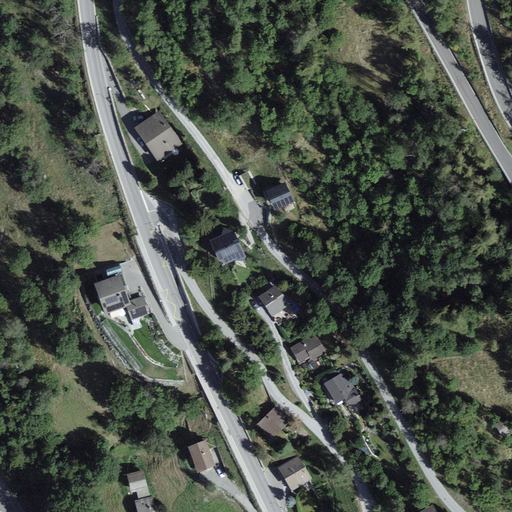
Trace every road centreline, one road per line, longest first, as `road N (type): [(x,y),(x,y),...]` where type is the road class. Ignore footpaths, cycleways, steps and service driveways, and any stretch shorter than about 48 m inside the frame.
road 1 (residential): [(459,511),(427,472),(347,328),(260,231),(132,47),(118,0)]
road 2 (residential): [(139,210),(162,210),(194,292),(254,356),(272,390),(333,446),(365,498)]
road 3 (tertiary): [(275,511),(139,210)]
road 4 (tertiary): [(139,210),(102,98),(86,0)]
road 5 (tertiary): [(414,0),(511,168)]
road 6 (tertiary): [(511,115),(475,0)]
